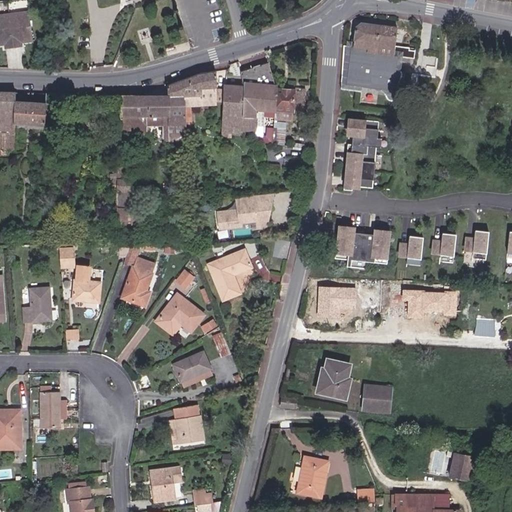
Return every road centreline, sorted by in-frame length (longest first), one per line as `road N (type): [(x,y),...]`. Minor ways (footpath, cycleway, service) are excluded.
road 1 (tertiary): [(329,16),(318,198),(263,413)]
road 2 (secondary): [(0,78),(141,76),(247,46)]
road 3 (residential): [(129,511),(129,419),(105,375),(72,361),(0,361)]
road 4 (residential): [(263,413),(355,422),(376,472),(402,484)]
